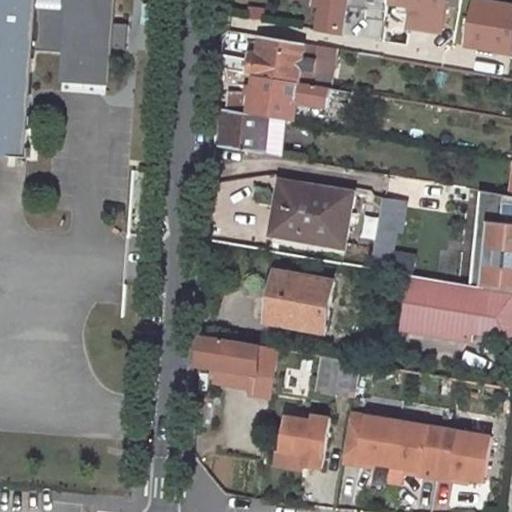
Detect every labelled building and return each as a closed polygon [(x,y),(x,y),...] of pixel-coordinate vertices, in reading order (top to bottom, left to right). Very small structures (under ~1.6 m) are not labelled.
[(0,0),(0,155),(30,157),(38,52),(68,54),(65,83),(114,87),(117,48),(118,23),(120,0),(0,0)] [(317,31),(340,35),(344,5),(361,8),(361,0),(315,0),(315,6),(321,7),(317,31)] [(383,0),(367,0),(364,30),(381,33),(383,0)] [(414,9),(413,22),(427,24),(430,11),(442,13),(444,0),(383,0),(383,3),(414,9)] [(511,29),(511,6),(473,1),(465,46),(508,54),(511,29)] [(118,23),(117,48),(132,49),(134,24),(118,23)] [(218,71),(255,76),(312,86),(315,60),(302,58),(304,45),(259,37),(257,54),(249,53),(248,60),(219,56),(218,71)] [(304,45),(302,58),(315,60),(317,47),(304,45)] [(335,50),(317,47),(315,60),(312,86),(330,90),(335,50)] [(312,86),(255,76),(253,86),(245,86),(244,94),(228,93),(226,111),(286,121),(295,123),(297,103),(330,108),(333,90),(330,90),(312,86)] [(280,160),(286,121),(226,111),(223,111),(220,149),(263,157),(280,160)] [(354,194),(312,187),(311,194),(282,190),(275,232),(346,245),(354,194)] [(511,293),(511,196),(510,196),(479,191),(474,225),(486,226),(479,288),(511,293)] [(398,250),(403,199),(377,196),(371,265),(412,269),(413,252),(398,250)] [(269,323),(325,332),(334,283),(277,274),(269,323)] [(511,293),(479,288),(409,276),(400,331),(469,341),(470,331),(511,338),(511,293)] [(277,350),(199,337),(197,367),(216,370),(253,376),(251,388),(250,395),(269,398),(277,350)] [(322,358),(316,393),(353,399),(359,364),(322,358)] [(511,362),(492,360),(490,387),(511,390),(511,362)] [(253,376),(216,370),(214,382),(251,388),(253,376)] [(313,417),(287,412),(286,418),(312,422),(313,417)] [(395,422),(351,415),(342,464),(358,467),(359,462),(372,464),(387,466),(395,422)] [(321,470),(330,420),(313,417),(312,422),(286,418),(280,452),(304,456),(302,466),(321,470)] [(441,430),(395,422),(387,466),(403,469),(417,472),(416,477),(432,480),(441,430)] [(441,430),(432,480),(449,483),(450,478),(464,480),(480,482),(488,438),(441,430)] [(302,466),(304,457),(280,453),(276,452),(274,463),(302,468),(302,466)]
